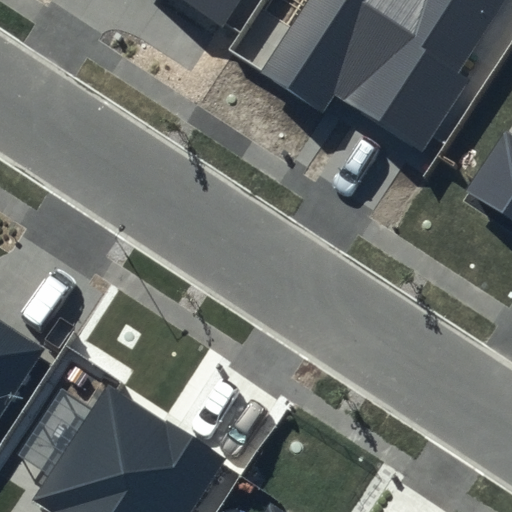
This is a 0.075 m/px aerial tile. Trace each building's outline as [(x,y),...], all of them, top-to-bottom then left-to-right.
[(184,0),(223,25),(239,0),(184,0)] [(505,0),(311,0),(265,71),(321,108),(334,88),(423,146),(467,79),(457,73),(505,0)] [(511,137),(505,133),(467,192),(511,221),(511,137)] [(0,414),(44,348),(0,319),(0,414)] [(188,511),(224,459),(107,383),(31,499),(51,511),(50,511),(188,511)]
